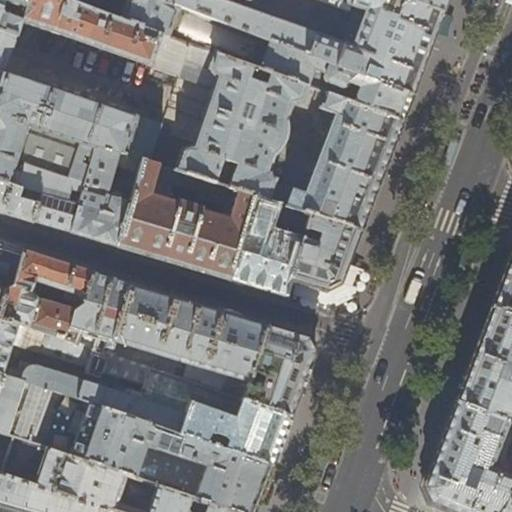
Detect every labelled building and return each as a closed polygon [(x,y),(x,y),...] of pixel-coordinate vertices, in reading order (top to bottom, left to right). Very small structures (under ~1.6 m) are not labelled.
[(20,22),(150,67),(162,34),(120,19),(72,2),(66,0),(1,0),(1,1),(2,2),(23,10),(19,20),(0,13),(0,33),(14,38),(20,22)] [(66,0),(72,2),(72,0),(127,0),(120,19),(162,34),(189,43),(214,53),(258,69),(268,41),(162,0),(66,0)] [(215,0),(162,0),(268,41),(307,56),(314,35),(263,17),(215,0)] [(426,53),(441,13),(404,0),(352,0),(350,6),(360,9),(364,11),(357,28),(350,48),(314,35),(307,56),(410,95),(426,53)] [(404,0),(441,13),(445,0),(404,0)] [(10,49),(14,38),(0,33),(0,79),(3,71),(10,49)] [(150,67),(177,76),(183,61),(189,43),(162,34),(150,67)] [(405,107),(410,95),(307,56),(268,41),(258,69),(338,98),(340,92),(342,87),(347,82),(358,87),(352,103),(400,121),(405,107)] [(252,196),(307,214),(358,230),(378,178),(400,121),(352,103),(338,98),(258,69),(214,53),(208,70),(183,61),(177,76),(176,78),(211,89),(192,144),(158,132),(147,162),(252,196)] [(3,71),(0,79),(0,181),(39,192),(68,200),(72,189),(81,192),(96,145),(142,160),(147,162),(158,132),(160,125),(3,71)] [(39,192),(30,221),(48,226),(92,239),(116,247),(142,160),(96,145),(81,192),(77,204),(68,200),(39,192)] [(147,162),(142,160),(116,247),(172,263),(228,279),(252,196),(147,162)] [(0,211),(30,221),(39,192),(0,181),(0,211)] [(284,296),(289,280),(299,243),(263,233),(268,216),(271,217),(271,219),(303,229),(307,214),(252,196),(228,279),(258,288),(284,296)] [(350,253),(358,230),(307,214),(303,229),(299,243),(289,280),(302,284),(309,286),(324,291),(339,283),(346,264),(350,253)] [(0,245),(0,300),(3,290),(11,287),(22,252),(7,248),(0,245)] [(511,249),(503,273),(490,307),(511,314),(511,249)] [(0,300),(0,319),(107,355),(129,284),(52,261),(22,252),(11,287),(3,290),(0,300)] [(356,268),(346,264),(339,283),(324,291),(309,286),(302,284),(300,289),(327,297),(350,284),(356,268)] [(164,295),(129,284),(107,355),(164,371),(167,366),(175,370),(177,367),(180,368),(181,369),(182,362),(187,363),(181,380),(195,385),(242,401),(265,325),(224,313),(164,295)] [(472,353),(454,402),(511,424),(511,314),(490,307),(472,353)] [(0,375),(49,392),(62,396),(85,404),(177,435),(195,385),(181,380),(164,371),(107,355),(0,319),(0,375)] [(291,410),(313,351),(306,338),(288,332),(265,325),(242,401),(288,416),(291,410)] [(49,392),(0,375),(0,433),(12,438),(30,443),(49,392)] [(271,461),(288,416),(242,401),(195,385),(177,435),(269,466),(271,461)] [(30,443),(44,448),(62,396),(49,392),(30,443)] [(436,448),(422,487),(428,502),(451,511),(498,511),(511,479),(511,459),(510,459),(511,452),(511,424),(454,402),(436,448)] [(177,435),(85,404),(83,407),(86,409),(83,416),(75,412),(67,434),(76,437),(69,454),(66,453),(65,456),(133,479),(134,475),(194,495),(193,500),(230,511),(251,511),(253,509),(269,466),(177,435)] [(0,473),(12,438),(0,433),(0,473)] [(230,511),(193,500),(133,479),(65,456),(47,450),(47,449),(44,448),(30,443),(12,438),(0,473),(0,474),(114,511),(230,511)] [(0,511),(114,511),(0,474),(0,511)] [(511,511),(511,479),(498,511),(511,511)]
